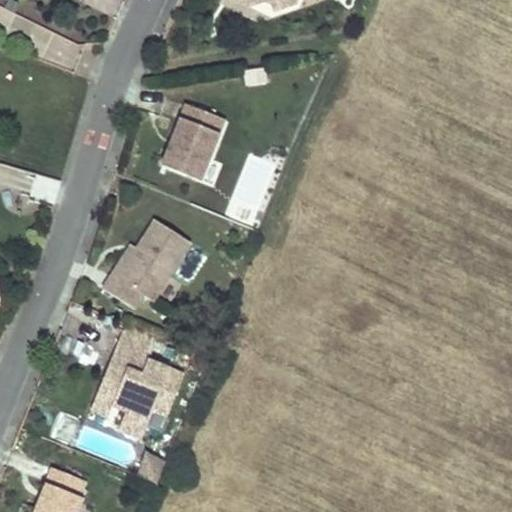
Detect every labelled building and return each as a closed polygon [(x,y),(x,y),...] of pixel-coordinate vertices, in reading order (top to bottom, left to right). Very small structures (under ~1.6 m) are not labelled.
[(235,0),(248,6),(263,1),(271,4),(273,11),(295,4),(294,0),(235,0)] [(55,38),(49,61),(74,67),(80,44),(55,38)] [(199,182),(223,120),(185,105),(171,142),(175,143),(172,149),(169,148),(161,167),(199,182)] [(151,302),(189,243),(154,221),(136,249),(135,251),(137,253),(135,256),(133,255),(117,279),(111,275),(102,290),(133,310),(142,296),(151,302)] [(117,279),(133,255),(135,256),(137,253),(135,251),(136,249),(130,246),(111,275),(117,279)] [(151,351),(157,337),(126,325),(121,338),(151,351)] [(166,416),(182,376),(147,361),(151,351),(121,338),(110,365),(124,371),(119,384),(104,378),(95,400),(111,406),(125,412),(122,421),(144,430),(152,410),(166,416)] [(119,384),(124,371),(110,365),(104,378),(119,384)] [(107,417),(111,406),(95,400),(91,410),(107,417)] [(140,439),(144,430),(122,421),(118,431),(140,439)] [(155,484),(164,463),(151,458),(143,460),(137,477),(155,484)] [(75,511),(81,499),(78,498),(84,482),(51,469),(42,494),(45,495),(44,500),(40,498),(34,511),(75,511)]
